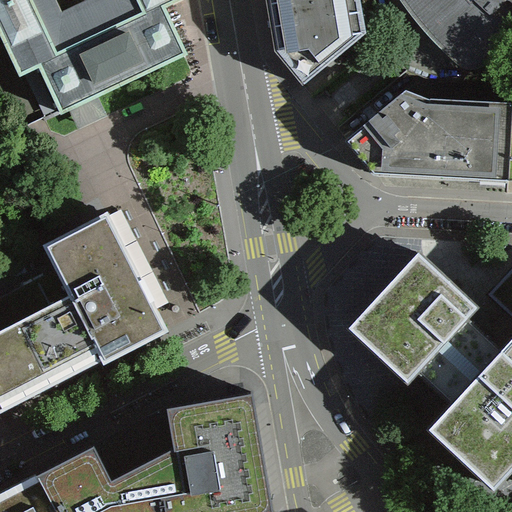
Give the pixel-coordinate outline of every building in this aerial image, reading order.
[(0,0),(0,40),(18,78),(37,69),(59,116),(84,104),(183,57),(161,10),(181,1),(180,0),(0,0)] [(300,88),(363,37),(357,0),(263,0),(266,15),(272,55),(300,88)] [(456,61),(462,65),(471,68),(474,67),(476,67),(478,65),(485,58),(502,70),(511,56),(511,0),(402,0),(426,32),(442,47),(456,61)] [(349,150),(371,178),(504,185),(505,183),(509,108),(428,103),(404,94),(343,144),(349,150)] [(0,412),(99,362),(101,366),(118,357),(166,333),(140,282),(105,214),(41,247),(53,272),(0,298),(0,412)] [(511,268),(486,297),(511,320),(511,337),(500,351),(465,319),(475,309),(416,255),(347,329),(405,384),(415,374),(425,383),(449,405),(427,430),(491,489),(511,467),(511,268)] [(271,511),(269,502),(250,394),(182,406),(164,409),(33,476),(52,511),(271,511)] [(0,511),(52,511),(33,476),(0,493),(0,511)]
